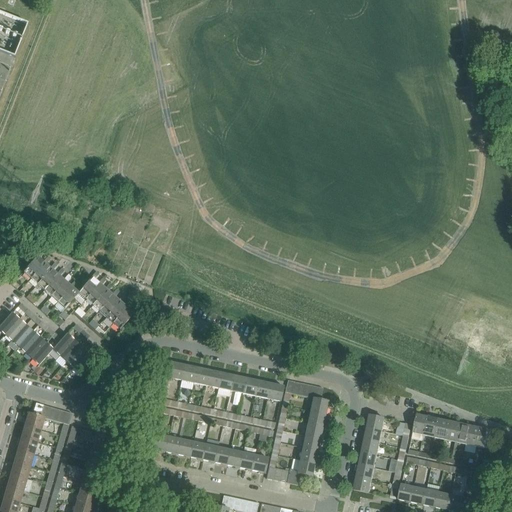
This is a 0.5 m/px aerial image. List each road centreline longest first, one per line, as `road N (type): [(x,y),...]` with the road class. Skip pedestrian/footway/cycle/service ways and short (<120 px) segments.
road 1 (residential): [(333,509),(356,405),(339,379),(153,342),(77,401),(13,386)]
road 2 (residential): [(333,509),(202,482),(200,494),(136,480)]
